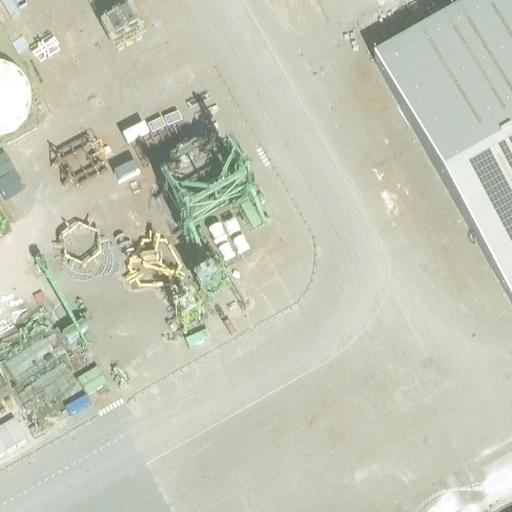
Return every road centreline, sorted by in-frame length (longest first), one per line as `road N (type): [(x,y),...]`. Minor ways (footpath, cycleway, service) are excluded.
road 1 (unknown): [(0,498),(302,330),(334,298),(350,256)]
road 2 (unknown): [(350,256),(333,192),(228,0)]
road 3 (unknown): [(350,256),(415,326),(511,334)]
